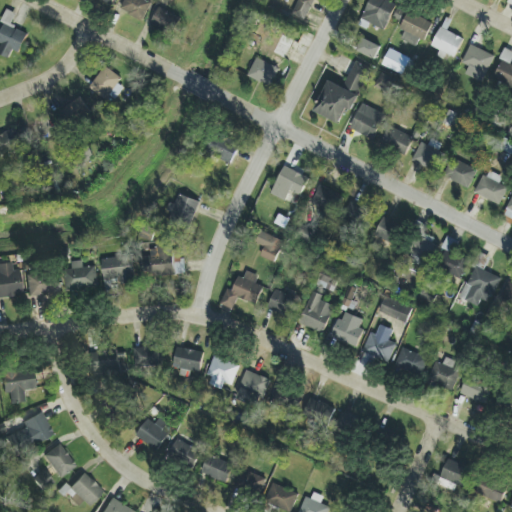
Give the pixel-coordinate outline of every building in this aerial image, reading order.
[(124,0),(120,10),(143,20),(151,1),(148,0),(124,0)] [(306,20),(312,0),(298,0),(293,15),(306,20)] [(386,29),(396,3),(387,0),(369,0),(362,21),(386,29)] [(172,34),(181,18),(159,7),(150,24),(172,34)] [(0,30),(0,42),(1,43),(0,45),(0,55),(9,59),(12,50),(20,53),(27,34),(10,27),(16,13),(6,9),(1,22),(3,23),(0,30)] [(430,21),(407,12),(401,29),(404,30),(401,40),(421,47),(430,21)] [(456,57),(463,37),(439,28),(432,48),(456,57)] [(272,53),(285,59),(294,40),(281,34),(272,53)] [(358,52),(376,59),(381,45),(363,39),(358,52)] [(465,74),(482,82),(495,56),(471,44),(462,63),(469,66),(465,74)] [(511,54),(511,51),(505,48),(492,79),(511,87),(511,64),(508,63),(511,54)] [(382,65),(403,74),(410,58),(389,49),(382,65)] [(271,87),(280,68),(257,57),(248,76),(271,87)] [(329,80),(314,112),(339,123),(347,107),(351,110),(370,68),(356,61),(344,87),(329,80)] [(90,88),(110,102),(125,80),(105,66),(90,88)] [(397,80),(381,73),(375,88),(391,95),(397,80)] [(68,127),(91,113),(82,97),(59,110),(68,127)] [(351,130),(376,139),(385,112),(360,104),(351,130)] [(413,137),(389,126),(381,144),(405,155),(413,137)] [(0,156),(21,151),(16,129),(0,133),(0,156)] [(239,147),(214,132),(204,150),(230,164),(239,147)] [(429,145),(420,142),(412,162),(433,171),(444,145),(431,139),(429,145)] [(469,188),(477,169),(454,159),(446,177),(469,188)] [(286,201),(290,191),(301,195),(309,176),(283,166),(271,194),(286,201)] [(475,193),(499,205),(507,187),(499,183),(502,177),(487,169),(475,193)] [(311,205),(329,213),(338,192),(319,185),(311,205)] [(198,200),(178,194),(172,219),(192,224),(198,200)] [(364,232),(374,213),(351,202),(342,220),(364,232)] [(395,245),(403,226),(383,217),(374,236),(395,245)] [(311,241),(313,228),(298,225),(296,238),(311,241)] [(255,243),(264,246),(260,257),(277,262),(283,239),(259,232),(255,243)] [(417,265),(422,258),(430,263),(440,248),(420,235),(406,257),(417,265)] [(184,274),(183,250),(173,250),(172,240),(156,241),(157,252),(142,253),(143,277),(184,274)] [(461,281),(469,261),(448,252),(440,272),(461,281)] [(119,278),(120,284),(136,282),(132,254),(101,259),(105,280),(119,278)] [(83,267),(82,260),(71,261),(72,269),(64,270),(66,290),(98,286),(96,266),(83,267)] [(0,297),(22,295),(19,270),(12,270),(11,263),(0,263),(0,297)] [(500,278),(475,266),(459,298),(477,306),(480,299),(489,303),(500,278)] [(27,295),(59,293),(57,271),(26,273),(27,295)] [(257,304),(263,287),(255,283),(258,275),(247,271),(244,278),(238,276),(233,290),(227,288),(221,304),(233,309),(238,297),(257,304)] [(511,302),(510,305),(511,306),(511,281),(509,280),(501,295),(511,300),(511,302)] [(268,309),(288,316),(296,297),(275,290),(268,309)] [(323,333),(334,305),(321,300),(323,295),(312,292),(300,323),(323,333)] [(406,323),(412,308),(385,296),(379,311),(406,323)] [(332,337),(357,347),(364,330),(359,328),(363,319),(343,311),(332,337)] [(393,329),(380,325),(377,335),(370,332),(363,352),(390,361),(396,343),(389,341),(393,329)] [(134,367),(161,367),(161,346),(134,347),(134,367)] [(200,373),(204,352),(177,347),(173,368),(200,373)] [(428,358),(402,348),(395,367),(421,376),(428,358)] [(123,375),(119,349),(89,353),(93,379),(123,375)] [(443,364),(436,361),(428,380),(453,390),(463,363),(446,356),(443,364)] [(209,385),(222,389),(224,382),(233,385),(239,364),(213,357),(208,375),(211,376),(209,385)] [(35,389),(32,365),(1,368),(4,394),(9,393),(10,403),(24,402),(23,390),(35,389)] [(236,399),(259,408),(270,379),(246,370),(236,399)] [(460,394),(485,404),(492,387),(467,377),(460,394)] [(272,398),(296,410),(302,396),(278,385),(272,398)] [(337,410),(315,398),(306,414),(327,426),(337,410)] [(14,450),(52,437),(43,412),(23,419),(27,429),(8,435),(14,450)] [(335,429),(353,435),(359,418),(341,412),(335,429)] [(170,424),(157,419),(156,424),(142,419),(135,439),(161,448),(170,424)] [(44,454),(58,478),(75,468),(61,444),(44,454)] [(233,463),(208,455),(202,474),(227,482),(233,463)] [(457,485),(463,487),(471,468),(449,459),(437,484),(455,491),(457,485)] [(267,478),(242,468),(234,486),(260,497),(267,478)] [(67,490),(75,498),(77,495),(89,506),(103,491),(83,473),(67,490)] [(476,495),(502,502),(507,482),(480,476),(476,495)] [(291,511),(299,494),(273,483),(265,502),(288,511),(291,511)] [(311,499),(306,497),(299,511),(328,511),(331,507),(321,503),(323,496),(314,492),(311,499)] [(134,511),(111,498),(102,511),(134,511)]
